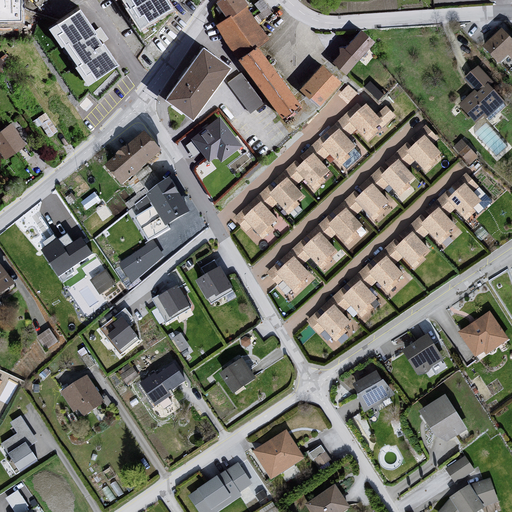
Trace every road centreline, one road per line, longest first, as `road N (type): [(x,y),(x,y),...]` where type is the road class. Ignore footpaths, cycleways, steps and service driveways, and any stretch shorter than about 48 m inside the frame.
road 1 (residential): [(141,103),(312,384)]
road 2 (residential): [(312,384),(511,248)]
road 3 (residential): [(288,0),(309,17),(346,25),(511,8)]
road 4 (residential): [(127,511),(312,384)]
road 5 (residential): [(0,221),(141,103)]
road 6 (residential): [(312,384),(394,511)]
road 7 (residential): [(141,103),(213,0)]
